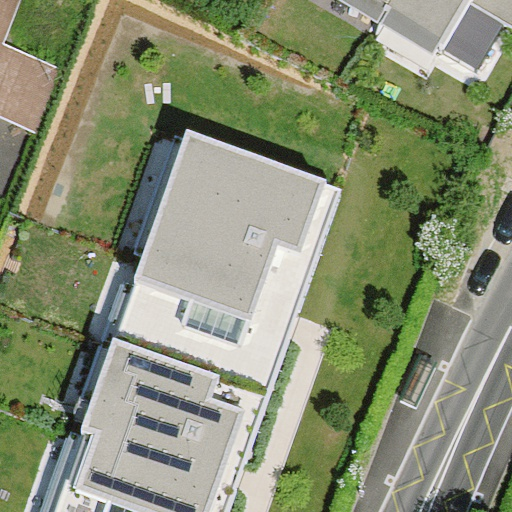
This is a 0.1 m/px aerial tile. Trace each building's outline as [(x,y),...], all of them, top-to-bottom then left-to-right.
[(20,0),(0,0),(0,120),(40,136),(65,73),(2,46),(20,0)] [(351,0),(387,21),(399,0),(351,0)] [(399,0),(387,21),(477,73),(504,28),(471,9),(476,0),(399,0)] [(115,354),(257,404),(279,343),(254,334),(264,306),(288,315),(330,199),(202,154),(197,168),(183,163),(147,265),(161,271),(152,297),(138,292),(115,354)] [(218,511),(235,465),(257,404),(115,354),(93,416),(108,421),(99,447),(84,442),(59,511),(218,511)]
